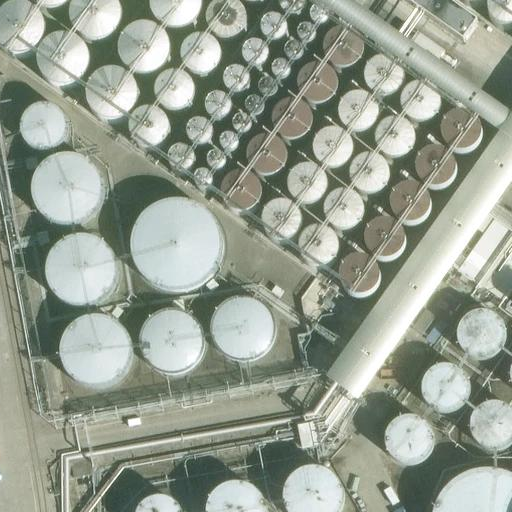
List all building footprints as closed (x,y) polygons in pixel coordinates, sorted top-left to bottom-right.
[(0,4),(0,26),(3,33),(12,39),(21,42),(32,41),(41,36),(47,28),(50,18),(49,8),(44,0),(3,0),(0,4)] [(74,0),(75,10),(80,19),(89,26),(98,28),(109,27),(118,22),(124,14),(127,4),(126,0),(74,0)] [(155,0),(159,7),(167,13),(177,16),(188,15),(197,9),(203,1),(203,0),(155,0)] [(249,11),(250,5),(248,0),(210,0),(210,3),(210,10),(213,16),(217,21),(223,24),(229,26),(236,25),(241,22),(246,17),(249,11)] [(315,0),(314,2),(316,8),(321,11),(327,11),(331,8),(333,2),(332,0),(315,0)] [(431,0),(398,0),(395,5),(463,54),(477,33),(431,0)] [(459,13),(466,19),(474,21),(482,20),(489,15),(493,8),(494,0),(493,0),(455,0),(456,5),(459,13)] [(265,12),(265,19),(269,25),(276,28),(283,28),(289,24),(292,18),(291,11),(287,5),(281,2),(274,2),(268,6),(265,12)] [(491,38),(498,44),(506,46),(511,44),(511,8),(510,7),(501,8),(493,13),(488,20),(488,29),(491,38)] [(125,34),(126,44),(131,53),(139,60),(149,62),(159,61),(168,56),(174,48),(177,38),(176,28),(171,19),(163,13),(153,10),(143,11),(134,16),(127,24),(125,34)] [(301,21),(303,26),(308,30),(313,30),(318,26),(320,21),(318,15),(314,12),(308,12),(303,15),(301,21)] [(366,42),(367,35),(365,29),(362,23),(357,19),(351,17),(344,16),(338,18),(332,22),(329,27),(327,34),(327,40),(330,46),(334,51),(340,55),(346,56),(352,55),(358,52),(363,48),(366,42)] [(224,46),(225,39),(224,33),(220,27),(215,23),(209,21),(203,21),(196,22),(191,26),(187,32),(185,38),(186,45),(188,51),(192,56),(198,59),(205,60),(211,59),(217,57),(222,52),(224,46)] [(43,47),(44,57),(49,66),(57,73),(67,75),(77,74),(86,69),(92,61),(95,51),(94,41),(89,32),(81,26),(71,23),(61,24),(52,29),(45,37),(43,47)] [(247,38),(247,45),(251,51),(257,54),(264,54),(270,50),(273,44),(273,37),(269,31),(263,28),(256,28),(250,32),(247,38)] [(288,39),(290,44),(294,48),(300,48),(305,45),(307,39),(305,34),(300,30),(295,30),(290,33),(288,39)] [(406,68),(407,62),(406,56),(402,50),(397,46),(391,43),(384,43),(378,45),(373,49),(369,54),(367,60),(367,67),(370,73),(374,78),(380,81),(386,83),(393,82),(399,79),(403,74),(406,68)] [(276,57),(278,63),(282,67),(288,67),(293,63),(295,58),(293,52),(288,49),(283,49),(278,52),(276,57)] [(340,76),(341,69),(339,63),(336,57),(331,53),(325,51),(318,51),(312,52),(307,56),(303,62),(301,68),(301,75),(304,81),(308,86),(314,89),(320,90),(327,89),(332,87),(337,82),(340,76)] [(91,80),(92,90),(97,99),(105,105),(115,108),(125,107),(134,102),(141,94),(143,84),(142,74),(137,65),(129,58),(119,55),(109,57),(100,62),(94,70),(91,80)] [(227,65),(228,72),(232,78),(238,81),(245,81),(251,77),(254,71),(254,64),(250,58),(243,55),(236,55),(230,59),(227,65)] [(197,82),(198,75),(197,69),(193,63),(188,59),(182,56),(176,56),(169,58),(164,62),(160,67),(158,74),(159,80),(161,86),(165,91),(171,95),(177,96),(184,95),(190,92),(195,88),(197,82)] [(263,76),(264,82),(269,85),(275,85),(280,82),(282,76),(280,71),(275,67),(269,67),(265,70),(263,76)] [(442,94),(443,87),(441,81),(438,75),(433,71),(427,68),(420,68),(414,70),(409,74),(405,79),(403,86),(403,92),(406,98),(410,103),(416,107),(422,108),(429,107),(435,104),(439,100),(442,94)] [(380,103),(381,97),(379,90),(376,84),(371,80),(365,78),(358,78),(352,80),(346,83),(343,89),(341,95),(341,102),(343,108),(348,113),(353,116),(360,117),(366,117),(372,114),(377,109),(380,103)] [(209,91),(210,98),(214,104),(220,107),(227,107),(233,103),(236,96),(235,90),(232,84),(225,81),(218,81),(212,85),(209,91)] [(250,93),(252,99),(256,102),(262,102),(267,99),(269,94),(267,88),(262,84),(257,84),(252,88),(250,93)] [(315,110),(316,104),(314,97),(311,92),(306,87),(300,85),(293,85),(287,87),(281,91),(278,96),(276,102),(276,109),(278,115),(283,120),(288,123),(295,125),(301,124),(307,121),(312,116),(315,110)] [(172,119),(173,112),(172,106),(168,100),(163,96),(157,94),(150,93),(144,95),(139,99),(135,105),(133,111),(133,117),(136,124),(140,129),(146,132),(152,133),(159,132),(165,129),(169,125),(172,119)] [(483,122),(484,115),(483,109),(479,103),(474,99),(468,97),(462,96),(455,98),(450,102),(446,108),(444,114),(445,120),(447,127),(451,132),(457,135),(463,136),(470,135),(476,132),(481,128),(483,122)] [(67,133),(68,127),(67,122),(65,117),(63,113),(59,109),(55,106),(50,104),(44,103),(39,103),(34,105),(29,107),(25,111),(22,115),(20,120),(19,125),(19,130),(20,135),(22,140),(25,144),(29,148),(34,150),(39,152),(44,152),(50,151),(54,149),(59,146),(63,142),(65,138),(67,133)] [(237,111),(238,117),(243,120),(249,121),(254,117),(256,112),(254,106),(249,103),(243,103),(239,106),(237,111)] [(418,129),(418,122),(417,116),(414,110),(409,106),(402,103),(396,103),(389,105),(384,109),(380,114),(378,121),(379,127),(381,133),(385,138),(391,142),(398,143),(404,142),(410,139),(415,135),(418,129)] [(191,119),(191,126),(195,131),(202,134),(209,134),(214,130),(218,124),(217,117),(213,111),(207,108),(200,108),(194,112),(191,119)] [(354,138),(355,132),(354,125),(350,119),(345,115),(339,113),(332,113),(326,115),(321,118),(317,124),(315,130),(315,137),(318,143),(322,148),(328,151),(334,152),(341,152),(347,149),(351,144),(354,138)] [(224,130),(226,135),(230,139),(236,139),(241,135),(243,130),(241,124),(236,121),(231,121),(226,124),(224,130)] [(290,147),(291,140),(290,134),(286,128),(281,124),(275,122),(268,121),(262,123),(257,127),(253,132),(251,139),(251,145),(254,151),(258,156),(264,160),(270,161),(277,160),(283,157),(287,153),(290,147)] [(173,143),(173,150),(177,156),(184,159),(191,158),(197,154),(200,148),(199,141),(195,135),(189,132),(182,133),(176,136),(173,143)] [(459,158),(459,151),(458,145),(455,139),(449,135),(443,133),(437,133),(430,134),(425,138),(421,144),(419,150),(420,157),(422,163),(426,168),(432,171),(439,172),(445,172),(451,169),(456,164),(459,158)] [(211,147),(212,153),(217,157),(223,157),(228,153),(230,148),(228,142),(223,139),(217,139),(213,142),(211,147)] [(392,164),(392,158),(391,151),(388,146),(383,142),(376,139),(370,139),(363,141),(358,145),(354,150),(352,156),(353,163),(355,169),(359,174),(365,177),(372,179),(378,178),(384,175),(389,170),(392,164)] [(330,177),(331,170),(330,164),(326,158),(321,154),(315,152),(309,151),(302,153),(297,157),(293,162),(291,169),(292,175),(294,181),(298,186),(304,190),(310,191),(317,190),(323,187),(328,183),(330,177)] [(102,195),(103,188),(102,182),(100,175),(97,169),(93,164),(88,159),(82,156),(75,154),(69,153),(62,153),(55,155),(49,157),(43,161),(39,166),(35,172),(33,178),(31,185),(31,192),(32,198),(35,205),(39,210),(43,215),(49,219),(55,222),(62,224),(69,224),(75,223),(82,221),(88,217),(93,213),(97,208),(100,202),(102,195)] [(264,182),(265,176),(264,169),(260,163),(255,159),(249,157),(242,157),(236,159),(231,162),(227,168),(225,174),(225,181),(228,187),(232,192),(238,195),(244,196),(251,196),(257,193),(261,188),(264,182)] [(199,167),(201,172),(205,176),(211,176),(216,172),(218,167),(216,161),(212,158),(206,158),(201,161),(199,167)] [(431,194),(432,188),(431,181),(427,176),(422,172),(416,169),(410,169),(403,171),(398,175),(394,180),(392,186),(393,193),(395,199),(399,204),(405,207),(411,209),(418,208),(424,205),(429,200),(431,194)] [(367,201),(368,194),(366,188),(363,182),(358,178),(352,176),(345,175),(339,177),(334,181),(330,187),(328,193),(328,199),(331,206),(335,211),(341,214),(347,215),(354,214),(360,212),(364,207),(367,201)] [(306,213),(306,206),(305,200),(302,194),(297,190),(290,187),(284,187),(277,189),(272,193),(268,198),(266,205),(267,211),(269,217),(273,222),(279,226),(286,227),(292,226),(298,223),(303,218),(306,213)] [(220,253),(221,244),(220,236),(217,227),(213,220),(208,213),(202,207),(194,203),(186,200),(177,199),(169,199),(160,201),(152,205),(145,210),(140,216),(135,223),(132,231),(130,240),(130,249),(132,257),(135,265),(140,272),(146,278),(153,283),(160,287),(169,289),(177,289),(186,288),(194,285),(202,281),(208,275),(214,269),(217,261),(220,253)] [(408,227),(408,221),(407,214),(404,209),(399,204),(392,202),(386,202),(380,204),(374,208),(370,213),(369,219),(369,226),(371,232),(376,237),(381,240),(388,242),(394,241),(400,238),(405,233),(408,227)] [(340,237),(341,230),(340,224),(336,218),(331,214),(325,212),(318,212),(312,213),(307,217),(303,223),(301,229),(301,236),(304,242),(308,247),(314,250),(320,251),(327,250),(333,248),(337,243),(340,237)] [(116,280),(116,273),(116,266),(114,259),(111,253),(106,248),(101,243),(95,240),(88,237),(82,236),(75,237),(68,238),(62,241),(56,245),(51,250),(47,256),(45,262),(43,269),(43,276),(45,283),(47,289),(51,295),(56,300),(61,304),(68,307),(74,309),(81,309),(88,308),(95,306),(101,303),(106,298),(111,293),(114,286),(116,280)] [(382,266),(382,260),(381,253),(378,248),(373,243),(366,241),(360,241),(353,243),(348,247),(344,252),(342,258),(343,265),(345,271),(349,276),(355,279),(362,281),(368,280),(374,277),(379,272),(382,266)] [(275,330),(276,324),(275,318),(273,313),(271,307),(267,303),(262,299),(257,296),(251,294),(245,293),(239,293),(234,295),(228,297),(223,301),(219,305),(216,310),(214,316),(212,322),(212,328),(214,333),(216,339),(219,344),(223,348),(228,352),(234,354),(239,356),(245,356),(251,355),(257,353),(262,350),(267,346),(271,342),(273,336),(275,330)] [(208,347),(208,340),(208,334),(206,327),(203,322),(199,317),(194,313),(188,310),(182,308),(175,307),(169,308),(163,310),(157,313),(152,317),(148,322),(145,327),(143,334),(142,340),(143,346),(145,353),(148,358),(152,363),(157,367),(163,371),(169,372),(175,373),(182,372),(188,371),(194,368),(199,363),(203,358),(206,353),(208,347)] [(424,336),(438,317),(426,309),(412,328),(424,336)] [(505,341),(506,335),(505,330),(504,325),(501,321),(497,317),(492,314),(487,313),(482,312),(476,313),(471,316),(467,319),(464,323),(461,328),(460,333),(460,338),(461,343),(464,348),(467,352),(472,355),(476,357),(482,358),(487,358),(492,357),(497,354),(501,350),(504,346),(505,341)] [(132,358),(132,351),(132,344),(130,337),(126,331),(122,325),(117,321),(110,317),(104,315),(97,314),(90,314),(83,316),(76,319),(70,323),(66,328),(62,334),(59,341),(58,348),(58,355),(59,362),(62,368),(66,374),(71,379),(76,383),(83,386),(90,388),(97,388),(104,387),(111,385),(117,381),(122,377),(126,371),(130,365),(132,358)] [(471,392),(471,387),(470,381),(469,376),(466,372),(462,368),(458,365),(453,363),(448,362),(443,363),(437,364),(433,367),(429,370),(426,374),(423,379),(422,384),(422,389),(423,395),(426,399),(429,404),(433,407),(438,409),(443,411),(448,411),(453,410),(458,408),(463,405),(466,401),(469,397),(471,392)] [(511,406),(507,403),(502,401),(497,399),(492,399),(487,401),(482,403),(478,406),(475,410),(472,414),(470,419),(470,424),(470,429),(472,434),(475,439),(478,442),(482,445),(487,447),(492,449),(497,449),(502,447),(507,445),(511,442),(511,441),(511,406)] [(436,447),(436,442),(436,437),(434,432),(432,428),(428,424),(424,421),(420,418),(415,417),(410,417),(404,418),(400,419),(395,422),(392,426),(389,430),(387,434),(386,440),(386,445),(387,450),(389,454),(392,459),(395,462),(400,465),(404,467),(410,467),(415,467),(420,466),(424,464),(428,460),(432,457),(434,452),(436,447)] [(92,461),(73,465),(76,481),(95,477),(92,461)] [(343,501),(343,496),(343,490),(341,485),(338,479),(335,475),(331,471),(326,468),(320,466),(315,465),(309,466),(303,467),(298,469),(293,473),(289,477),(286,482),(284,487),(283,493),(283,498),(284,504),(286,509),(287,511),(338,511),(341,507),(343,501)] [(511,511),(511,473),(505,470),(495,468),(485,468),(476,469),(466,472),(458,477),(450,483),(443,490),(438,499),(435,508),(434,511),(511,511)] [(267,511),(268,511),(267,506),(266,500),(263,495),(259,490),(255,486),(250,483),(244,481),(238,481),(232,481),(226,482),(221,485),(216,488),(212,492),(209,497),(207,503),(205,509),(205,511),(267,511)] [(181,511),(180,507),(177,502),(173,498),(168,496),(162,494),(157,494),(151,495),(146,497),(142,500),(138,505),(136,509),(135,511),(181,511)]
